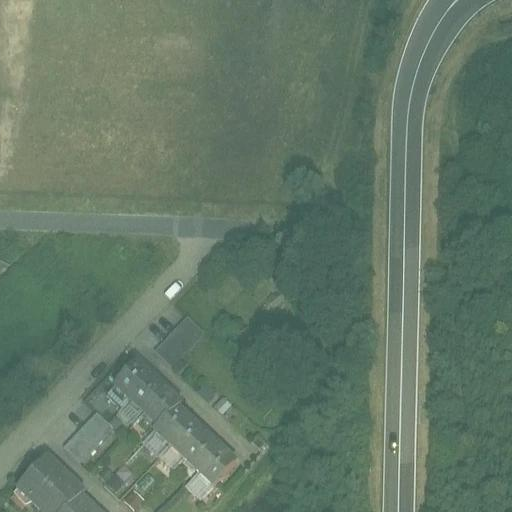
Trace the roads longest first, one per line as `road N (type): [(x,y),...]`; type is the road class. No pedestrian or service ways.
road 1 (residential): [(0,220),(220,227),(0,460)]
road 2 (primary): [(398,511),(409,101),(423,46),(450,6)]
